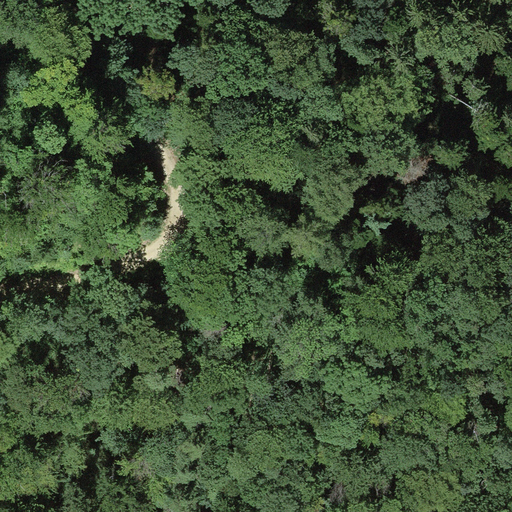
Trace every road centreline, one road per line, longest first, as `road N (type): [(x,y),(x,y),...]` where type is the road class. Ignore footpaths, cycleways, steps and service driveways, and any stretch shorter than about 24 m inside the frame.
road 1 (track): [(174,198),(159,149),(46,0)]
road 2 (track): [(0,293),(160,253),(179,224),(174,198)]
